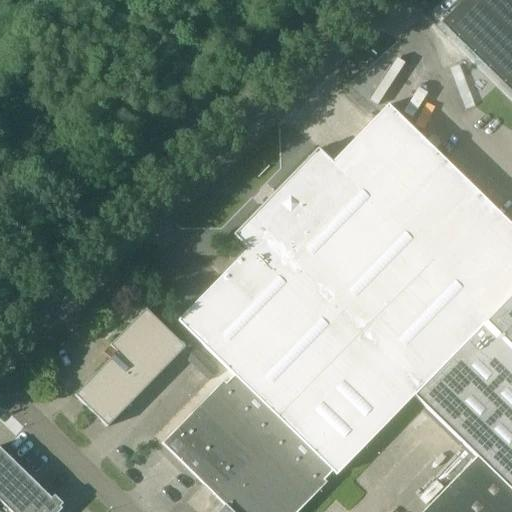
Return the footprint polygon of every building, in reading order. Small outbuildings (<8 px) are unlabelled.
[(511,0),(478,0),(444,34),(511,100),(511,0)] [(511,295),(511,227),(387,106),(331,164),(316,150),(232,236),(247,250),(177,322),(233,377),(228,382),(326,478),(332,473),(336,477),(413,397),(511,295)] [(511,511),(511,295),(413,397),(477,457),(475,459),(422,511),(511,511)] [(145,310),(109,347),(102,354),(109,361),(74,396),(106,428),(184,349),(145,310)] [(194,350),(190,354),(185,359),(207,381),(216,371),(194,350)] [(326,478),(228,382),(225,384),(222,382),(161,444),(223,506),(216,511),(298,511),(326,484),(323,481),(326,478)] [(0,451),(0,504),(8,511),(58,511),(61,510),(0,451)]
